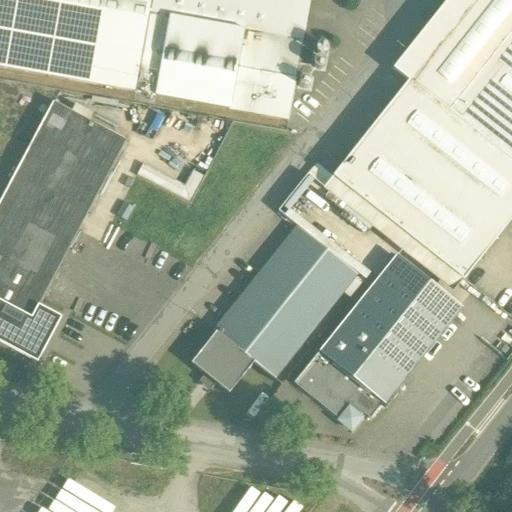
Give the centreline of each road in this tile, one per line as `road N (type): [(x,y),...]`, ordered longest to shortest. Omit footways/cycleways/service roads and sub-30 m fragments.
road 1 (residential): [(92,424),(421,0)]
road 2 (residential): [(416,511),(327,466),(92,424)]
road 3 (tertiary): [(433,511),(511,413)]
